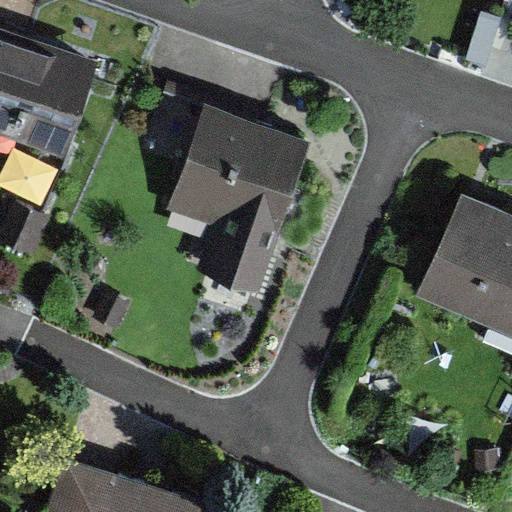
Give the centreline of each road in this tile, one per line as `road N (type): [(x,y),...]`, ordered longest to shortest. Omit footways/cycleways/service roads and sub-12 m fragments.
road 1 (residential): [(415,89),(275,447)]
road 2 (residential): [(23,347),(275,447)]
road 3 (residential): [(174,0),(415,89)]
road 4 (residential): [(275,447),(435,511)]
